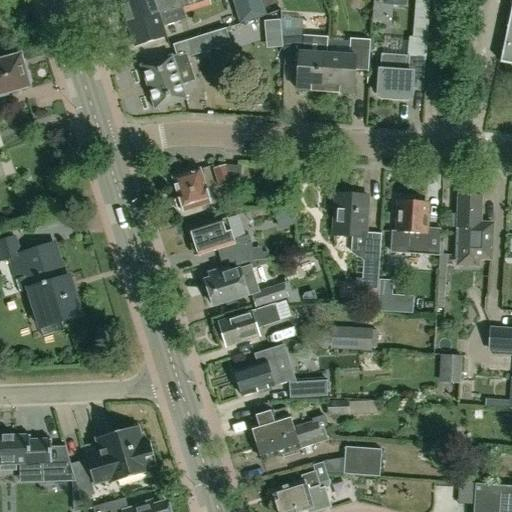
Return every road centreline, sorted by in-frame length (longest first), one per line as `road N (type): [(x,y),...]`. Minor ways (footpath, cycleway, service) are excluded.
road 1 (residential): [(511,155),(195,134),(103,148)]
road 2 (secondary): [(177,382),(103,148)]
road 3 (residential): [(0,396),(177,382)]
road 4 (secondary): [(103,148),(56,0)]
road 5 (secondary): [(217,511),(177,382)]
